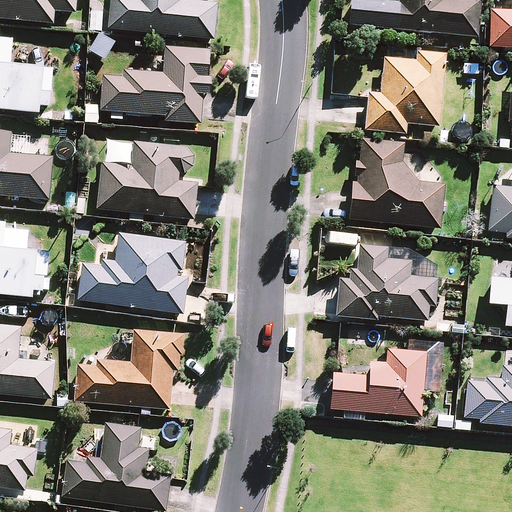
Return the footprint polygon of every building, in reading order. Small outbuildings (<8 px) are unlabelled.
[(0,0),(0,20),(52,25),(53,12),(74,14),(75,0),(0,0)] [(180,0),(110,0),(108,31),(212,41),(215,6),(180,3),(180,0)] [(398,0),(398,4),(397,31),(478,36),(479,2),(460,0),(398,0)] [(511,8),(492,8),(491,47),(511,47),(511,8)] [(17,35),(0,33),(0,105),(43,109),(43,102),(53,103),(57,63),(14,60),(17,35)] [(107,109),(114,109),(114,118),(126,119),(127,110),(168,112),(168,118),(205,120),(206,89),(213,89),(215,47),(168,45),(167,71),(108,68),(107,109)] [(449,52),(419,49),(418,58),(389,55),(385,92),(373,91),(370,127),(409,130),(410,121),(443,124),(449,52)] [(102,103),(88,103),(88,121),(102,121),(102,103)] [(13,127),(0,126),(0,193),(51,198),(54,154),(12,151),(13,127)] [(196,143),(107,137),(102,209),(196,216),(199,181),(182,179),(183,170),(194,170),(196,143)] [(406,142),(365,138),(360,195),(355,195),(353,217),(442,226),(446,183),(414,180),(415,165),(404,164),(406,142)] [(511,186),(496,186),(492,235),(511,236),(511,186)] [(9,220),(0,219),(0,290),(36,294),(37,285),(49,287),(52,247),(7,243),(9,220)] [(79,221),(77,239),(93,240),(94,222),(79,221)] [(185,310),(187,289),(189,275),(182,275),(187,239),(123,231),(119,259),(103,264),(87,262),(83,298),(185,310)] [(389,258),(389,243),(363,242),(362,277),(342,276),(340,314),(436,318),(438,277),(412,276),(412,259),(389,258)] [(511,276),(494,275),(492,301),(510,303),(508,324),(511,324),(511,276)] [(23,326),(0,323),(0,390),(52,396),(55,360),(20,357),(23,326)] [(186,331),(137,327),(134,361),(82,357),(79,400),(172,407),(175,367),(183,368),(186,331)] [(429,350),(392,348),(391,362),(374,360),(373,371),(338,368),(335,407),(425,413),(429,350)] [(511,381),(472,377),(467,419),(511,423),(511,381)] [(455,414),(435,414),(435,430),(455,430),(455,414)] [(154,425),(108,420),(104,458),(87,457),(86,461),(69,459),(65,496),(168,507),(172,473),(149,470),(154,425)] [(0,425),(0,484),(34,486),(37,444),(11,443),(12,427),(0,425)]
